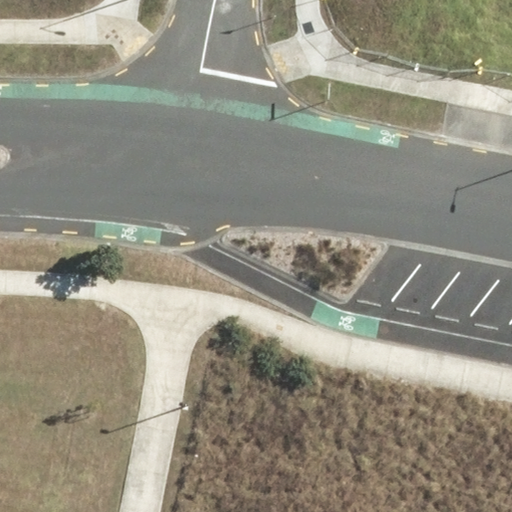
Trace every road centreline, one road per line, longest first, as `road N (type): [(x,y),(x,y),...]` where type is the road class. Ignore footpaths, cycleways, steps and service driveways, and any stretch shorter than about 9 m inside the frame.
road 1 (tertiary): [(511,246),(178,184)]
road 2 (tertiary): [(187,135),(511,200)]
road 3 (tertiary): [(0,115),(187,135)]
road 4 (tertiary): [(178,184),(95,198),(0,192)]
road 5 (residential): [(187,135),(215,0)]
